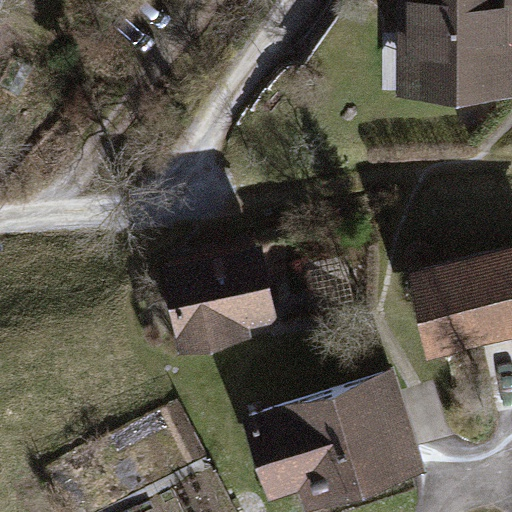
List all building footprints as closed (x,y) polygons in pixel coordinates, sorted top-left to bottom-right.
[(365,0),(350,0),(307,68),(338,89),(386,14),(365,0)] [(511,0),(397,0),(397,93),(511,93),(511,0)] [(3,55),(0,60),(0,87),(10,92),(24,64),(3,55)] [(257,243),(158,266),(178,353),(250,336),(248,326),(275,320),(257,243)] [(511,243),(406,267),(426,355),(511,335),(511,243)] [(392,367),(240,418),(267,499),(297,489),(304,509),(426,468),(392,367)]
